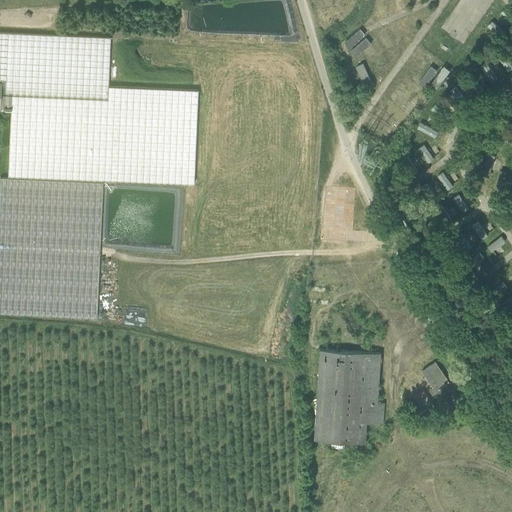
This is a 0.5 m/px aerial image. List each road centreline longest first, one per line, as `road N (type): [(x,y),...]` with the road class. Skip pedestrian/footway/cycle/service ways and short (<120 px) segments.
road 1 (unclassified): [(511,419),(450,351),(354,163),(298,0)]
road 2 (track): [(354,163),(339,170),(325,197),(332,238),(386,318),(413,470)]
road 3 (track): [(391,235),(341,253),(142,259)]
